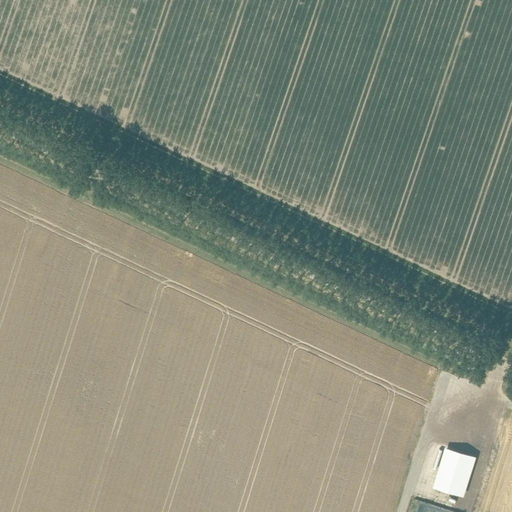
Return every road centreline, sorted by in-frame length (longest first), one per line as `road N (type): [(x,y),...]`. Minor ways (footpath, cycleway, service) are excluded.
road 1 (unclassified): [(511,369),(0,128)]
road 2 (track): [(0,100),(511,340)]
road 3 (track): [(0,160),(445,374)]
